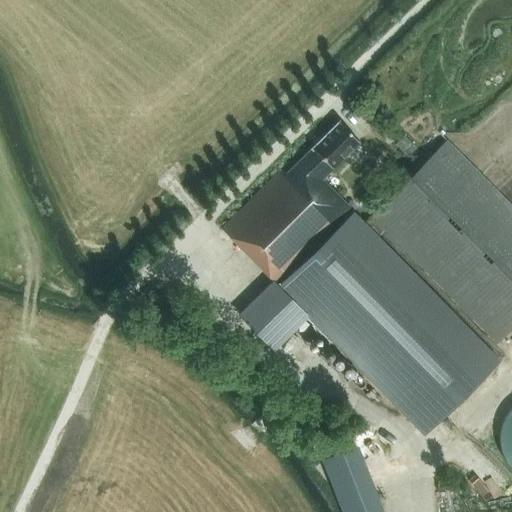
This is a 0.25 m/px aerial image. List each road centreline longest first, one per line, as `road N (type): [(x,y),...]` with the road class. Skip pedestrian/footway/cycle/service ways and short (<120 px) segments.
road 1 (track): [(417,452),(398,427),(264,353),(164,251)]
road 2 (track): [(511,361),(417,452),(423,511)]
